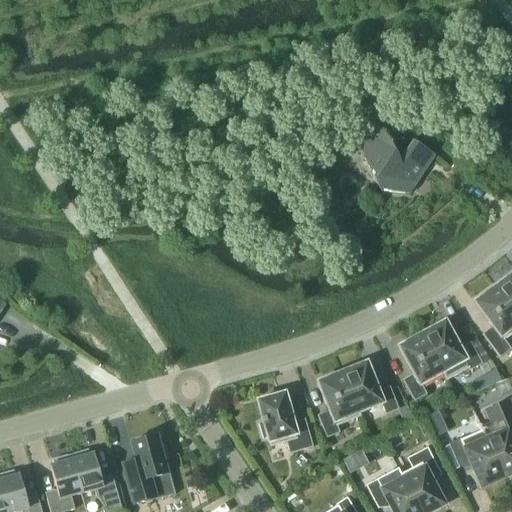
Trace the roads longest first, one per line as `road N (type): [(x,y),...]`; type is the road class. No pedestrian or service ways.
road 1 (residential): [(182,384),(384,313),(511,223)]
road 2 (residential): [(0,435),(182,384)]
road 3 (residential): [(263,511),(182,384)]
